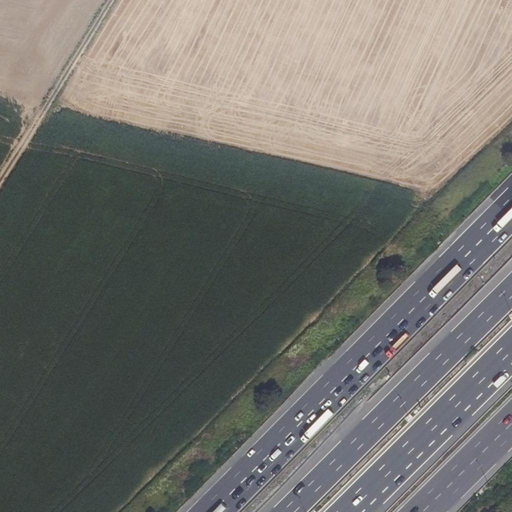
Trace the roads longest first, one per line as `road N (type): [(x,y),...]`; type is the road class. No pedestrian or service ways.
road 1 (motorway): [(511,210),(213,511)]
road 2 (motorway): [(511,288),(287,511)]
road 3 (motorway): [(349,511),(511,350)]
road 4 (track): [(0,178),(107,0)]
road 5 (motorway): [(423,511),(511,424)]
